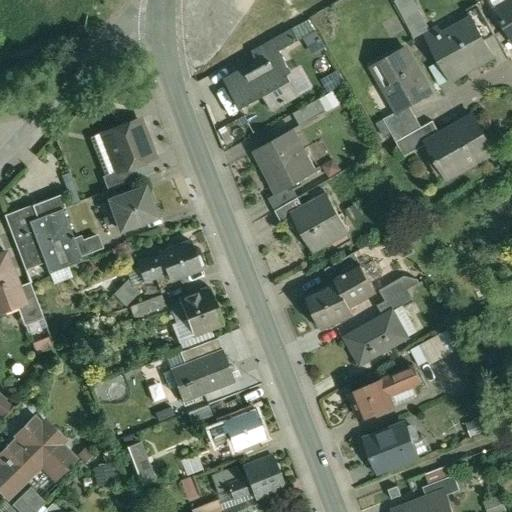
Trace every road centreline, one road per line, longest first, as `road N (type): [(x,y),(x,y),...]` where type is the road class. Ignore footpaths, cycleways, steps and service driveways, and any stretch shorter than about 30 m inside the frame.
road 1 (secondary): [(160,19),(338,511)]
road 2 (residential): [(160,19),(115,36),(63,91)]
